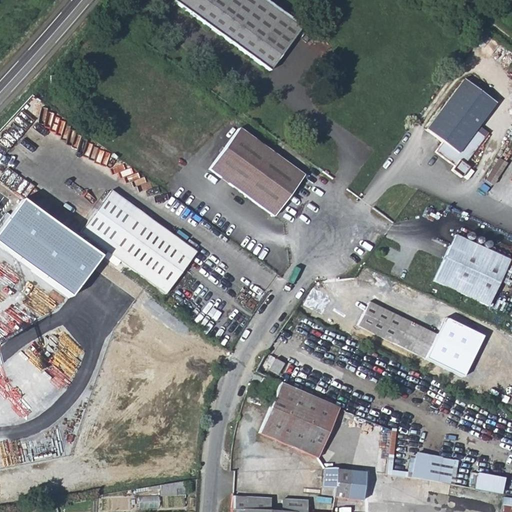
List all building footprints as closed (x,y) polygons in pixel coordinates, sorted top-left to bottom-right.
[(263,0),(172,0),(173,1),(269,72),(302,28),(301,28),(263,0)] [(464,78),(427,128),(460,154),(495,103),(464,78)] [(238,128),(208,169),(273,216),(302,176),(238,128)] [(493,184),(507,161),(499,157),(486,179),(493,184)] [(110,193),(80,235),(106,253),(166,296),(196,255),(110,193)] [(106,253),(80,235),(28,196),(0,235),(0,240),(74,296),(106,253)] [(453,235),(432,280),(486,305),(507,259),(453,235)] [(356,325),(368,331),(380,307),(368,301),(356,325)] [(380,307),(368,331),(424,358),(436,334),(380,307)] [(444,317),(436,334),(424,358),(465,379),(486,336),(444,317)] [(273,359),(267,369),(277,374),(282,363),(273,359)] [(337,408),(279,383),(258,433),(316,458),(337,408)] [(452,483),(457,458),(415,451),(411,476),(452,483)] [(328,468),(322,468),(321,486),(334,487),(333,497),(360,501),(363,472),(347,470),(328,468)] [(477,471),(474,487),(501,493),(505,477),(477,471)] [(183,481),(158,485),(159,495),(184,495),(183,481)] [(140,496),(140,506),(160,506),(160,497),(140,496)] [(231,497),(230,509),(287,511),(305,511),(306,501),(231,497)] [(511,511),(511,498),(502,497),(500,511),(511,511)]
